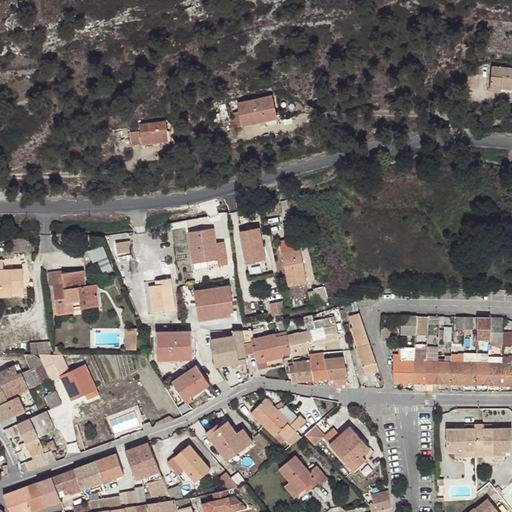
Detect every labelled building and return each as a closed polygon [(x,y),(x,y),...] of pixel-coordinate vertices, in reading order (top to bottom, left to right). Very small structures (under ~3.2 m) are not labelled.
[(501,87),(511,88),(511,68),(492,67),(490,90),(501,91),(501,87)] [(235,127),(266,120),(265,116),(276,114),(273,103),(270,104),(268,96),(238,103),(240,112),(232,114),(235,127)] [(132,145),(164,140),(163,129),(167,128),(166,121),(139,125),(140,131),(130,132),(132,145)] [(205,256),(205,261),(217,259),(218,266),(227,264),(223,242),(215,243),(213,228),(188,232),(191,259),(205,256)] [(265,259),(259,228),(239,232),(245,263),(265,259)] [(130,240),(116,242),(117,253),(131,251),(130,240)] [(103,245),(88,250),(92,261),(107,256),(103,245)] [(281,252),(286,279),(296,277),(297,283),(306,281),(300,249),(281,252)] [(12,289),(23,288),(22,268),(3,269),(3,260),(0,260),(0,296),(12,296),(12,293),(12,289)] [(93,293),(91,284),(85,285),(82,270),(61,273),(63,283),(52,284),(57,314),(74,312),(72,301),(79,300),(80,308),(98,306),(97,293),(93,293)] [(63,283),(61,273),(47,275),(49,285),(52,284),(63,283)] [(170,278),(160,279),(161,284),(156,284),(148,286),(152,314),(174,311),(170,278)] [(197,316),(230,312),(233,311),(229,285),(193,290),(197,316)] [(329,300),(324,286),(313,288),(313,290),(308,292),(310,301),(311,305),(329,300)] [(286,313),(311,305),(310,301),(285,309),(285,313),(286,313)] [(358,310),(356,303),(344,306),(346,313),(358,310)] [(266,318),(285,313),(285,309),(265,314),(266,318)] [(230,316),(230,312),(197,316),(197,321),(230,316)] [(376,362),(359,312),(349,316),(353,327),(350,328),(357,348),(355,349),(362,367),(376,362)] [(415,316),(400,316),(400,335),(415,335),(415,334),(415,316)] [(426,317),(415,316),(415,334),(427,335),(427,317),(426,317)] [(439,317),(431,316),(431,325),(439,324),(439,317)] [(334,317),(316,321),(317,329),(307,331),(287,336),(291,353),(291,354),(308,351),(307,346),(339,339),(334,317)] [(465,317),(456,317),(456,328),(464,329),(465,317)] [(491,318),(477,318),(476,340),(490,340),(491,318)] [(502,319),(491,318),(490,340),(490,345),(492,346),(502,346),(502,345),(502,332),(502,319)] [(317,329),(316,321),(306,323),(307,331),(317,329)] [(291,353),(287,336),(284,323),(277,325),(278,332),(254,338),(255,345),(252,345),(254,353),(256,363),(265,361),(282,357),(282,354),(291,353)] [(390,327),(380,327),(380,340),(388,340),(390,341),(390,327)] [(243,330),(245,343),(251,342),(250,338),(252,338),(253,329),(243,330)] [(191,338),(191,330),(156,331),(157,361),(171,360),(171,353),(192,351),(191,338)] [(245,343),(243,330),(231,331),(233,336),(211,339),(214,362),(247,358),(246,354),(245,343)] [(511,332),(502,332),(502,345),(511,345),(511,332)] [(255,345),(254,338),(252,338),(250,338),(251,342),(245,343),(246,354),(254,353),(252,345),(255,345)] [(38,354),(49,354),(50,344),(30,344),(30,354),(33,354),(38,354)] [(400,348),(400,354),(400,382),(413,383),(414,350),(414,348),(400,348)] [(413,383),(413,390),(425,390),(426,354),(426,351),(414,350),(413,383)] [(171,360),(192,359),(192,351),(171,353),(171,360)] [(324,358),(323,353),(314,354),(314,359),(309,360),(313,380),(329,379),(324,358)] [(464,356),(463,385),(475,385),(476,353),(464,353),(464,356)] [(476,353),(475,385),(488,385),(488,356),(488,353),(476,353)] [(30,354),(23,354),(29,369),(43,363),(40,359),(33,354),(30,354)] [(61,354),(54,354),(49,354),(38,354),(40,359),(43,363),(50,379),(50,380),(59,375),(71,399),(95,388),(84,365),(69,372),(61,354)] [(392,360),(393,382),(400,382),(400,354),(393,354),(392,360)] [(426,354),(425,390),(438,390),(438,384),(438,361),(438,355),(426,354)] [(343,356),(324,358),(329,379),(330,383),(338,383),(339,384),(347,384),(346,377),(348,377),(347,371),(348,371),(347,363),(344,363),(343,356)] [(464,356),(451,356),(451,362),(450,384),(463,385),(464,356)] [(488,356),(488,385),(500,386),(501,357),(501,356),(488,356)] [(511,357),(501,357),(500,386),(511,386),(511,357)] [(309,360),(292,361),(287,362),(292,382),(313,380),(309,360)] [(265,361),(256,363),(257,370),(267,368),(265,361)] [(438,361),(438,384),(450,384),(451,362),(438,361)] [(364,373),(378,369),(376,362),(362,367),(364,373)] [(28,388),(50,379),(43,363),(29,369),(22,372),(28,388)] [(0,403),(8,400),(6,398),(28,388),(22,372),(21,371),(19,372),(16,364),(0,371),(0,403)] [(209,385),(199,368),(196,364),(192,366),(171,381),(177,390),(183,386),(191,397),(209,385)] [(183,386),(177,390),(187,405),(193,401),(191,397),(183,386)] [(61,403),(56,391),(44,397),(50,409),(61,403)] [(18,396),(8,400),(13,415),(24,410),(18,396)] [(250,413),(274,437),(278,433),(285,440),(295,430),(301,436),(304,435),(313,427),(299,415),(292,423),(266,397),(250,413)] [(0,403),(0,420),(13,415),(8,400),(0,403)] [(323,419),(331,412),(327,408),(319,414),(323,419)] [(29,418),(37,436),(54,428),(46,411),(39,414),(29,418)] [(46,465),(50,464),(45,452),(41,445),(37,436),(29,418),(28,419),(17,424),(16,424),(31,457),(37,455),(41,453),(43,458),(46,465)] [(369,448),(349,427),(338,436),(323,419),(313,427),(304,435),(314,446),(323,437),(349,466),(362,454),(369,448)] [(253,441),(244,428),(237,433),(228,421),(219,427),(216,424),(205,432),(226,460),(253,441)] [(483,428),(483,425),(474,424),(474,429),(461,429),(446,429),(447,452),(454,452),(454,455),(465,455),(465,445),(475,445),(475,441),(483,441),(483,428)] [(475,455),(483,455),(484,445),(493,445),(493,455),(503,455),(504,451),(511,451),(511,428),(496,428),(483,428),(483,441),(475,441),(475,445),(475,455)] [(45,452),(51,450),(57,448),(54,440),(41,445),(45,452)] [(159,470),(148,443),(124,451),(135,475),(144,471),(145,475),(159,470)] [(184,469),(189,475),(191,473),(197,479),(205,472),(203,471),(208,466),(189,445),(167,462),(177,475),(184,469)] [(465,455),(475,455),(475,445),(465,445),(465,455)] [(483,455),(493,455),(493,445),(484,445),(483,455)] [(50,464),(56,461),(51,450),(45,452),(50,464)] [(124,474),(116,454),(95,461),(102,481),(124,474)] [(354,471),(366,460),(362,454),(349,466),(354,471)] [(309,485),(311,488),(318,482),(320,484),(327,478),(316,465),(308,471),(295,455),(278,469),(289,482),(284,486),(294,498),(304,489),(309,485)] [(102,481),(95,461),(74,469),(81,489),(102,481)] [(52,477),(57,490),(62,488),(64,493),(69,492),(70,493),(81,489),(74,469),(52,477)] [(230,477),(226,472),(218,479),(227,488),(237,485),(230,477)] [(230,477),(237,485),(239,487),(242,484),(245,482),(237,473),(230,477)] [(60,500),(57,490),(52,477),(24,487),(32,511),(60,500)] [(137,503),(145,502),(143,486),(135,487),(135,490),(136,501),(137,503)] [(171,500),(182,499),(177,486),(167,490),(171,500)] [(28,511),(32,511),(24,487),(3,494),(8,508),(11,511),(28,511)] [(128,503),(136,501),(135,490),(127,492),(128,503)] [(228,497),(226,490),(211,493),(213,501),(200,503),(202,511),(218,511),(222,510),(222,511),(226,511),(246,507),(234,496),(228,497)] [(390,508),(388,491),(370,493),(371,501),(369,502),(370,511),(371,511),(373,511),(378,511),(390,508)] [(118,493),(119,496),(120,508),(125,508),(129,507),(128,503),(127,492),(118,493)] [(89,500),(91,511),(92,511),(109,510),(120,508),(119,496),(89,500)] [(136,511),(193,511),(189,498),(182,499),(171,500),(145,505),(137,506),(135,506),(136,511)] [(498,511),(487,499),(475,509),(474,508),(469,511),(498,511)]
